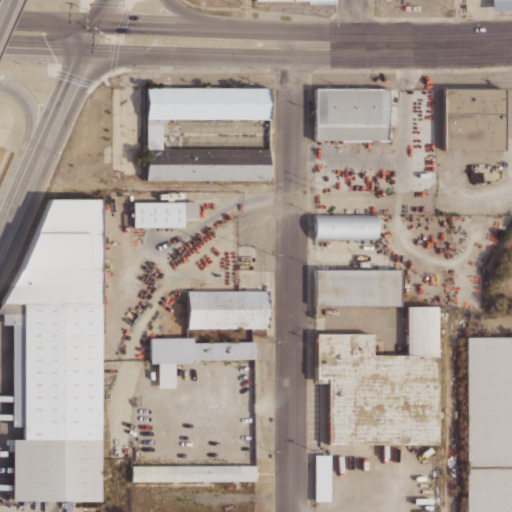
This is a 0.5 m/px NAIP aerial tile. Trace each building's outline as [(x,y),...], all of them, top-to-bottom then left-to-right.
[(491,0),(511,0),(511,9),(492,11),(491,0)] [(267,118),(161,118),(161,148),(267,148),(267,179),(146,179),(146,86),(267,86),(267,118)] [(386,142),(314,142),(314,91),(386,91),(386,142)] [(503,153),(442,153),(442,91),(503,91),(503,153)] [(11,439),(23,439),(23,303),(1,303),(11,286),(20,268),(50,198),(99,198),(99,303),(100,303),(100,500),(11,500),(11,439)] [(183,226),(133,226),(133,201),(196,201),(196,220),(183,220),(183,226)] [(375,240),(313,240),(313,214),(375,214),(375,240)] [(400,306),(314,306),(314,269),(400,269),(400,306)] [(265,328),(186,328),(186,290),(265,290),(265,328)] [(315,377),(315,333),(372,333),(372,354),(406,354),(406,306),(437,306),(437,443),(327,443),(327,377),(315,377)] [(11,425),(11,324),(1,324),(1,313),(28,313),(28,425),(11,425)] [(191,358),(191,363),(174,363),(174,387),(157,387),(157,363),(149,363),(149,337),(191,337),(191,341),(253,341),(253,358),(191,358)] [(511,337),(511,511),(465,511),(465,337),(511,337)] [(329,500),(313,500),(313,454),(329,454),(329,500)] [(131,465),(255,465),(255,480),(131,480),(131,465)]
